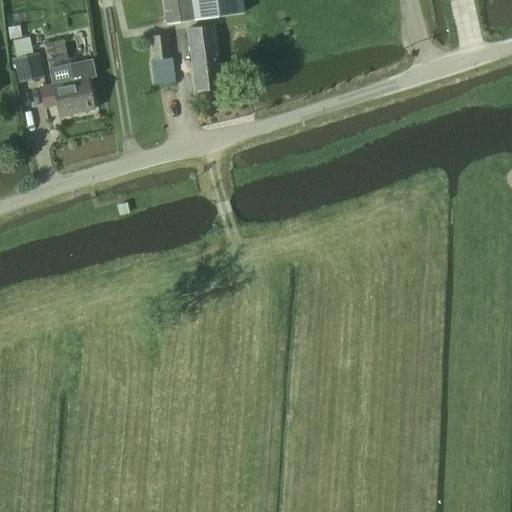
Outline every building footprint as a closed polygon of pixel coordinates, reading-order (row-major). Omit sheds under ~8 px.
[(163,0),(167,24),(243,13),(241,0),(163,0)] [(196,90),(223,87),(214,25),(187,29),(196,90)] [(8,28),(10,48),(30,45),(27,26),(8,28)] [(154,60),(171,57),(168,35),(151,37),(154,60)] [(18,82),(43,77),(38,53),(13,58),(18,82)] [(53,85),(40,87),(45,106),(56,104),(60,118),(93,111),(86,80),(95,78),(91,60),(91,59),(68,64),(49,68),(53,85)]
